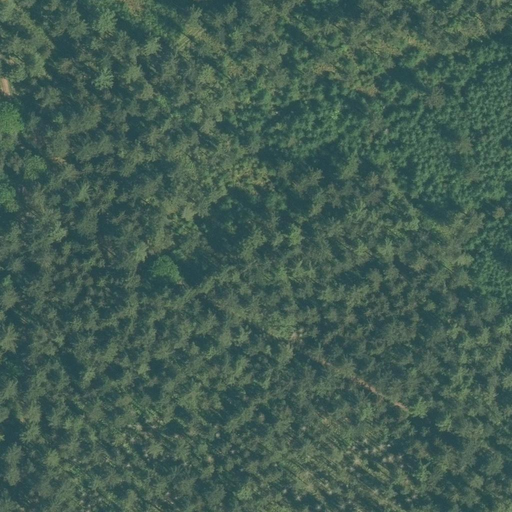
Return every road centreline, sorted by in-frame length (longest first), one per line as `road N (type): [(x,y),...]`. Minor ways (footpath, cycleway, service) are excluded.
road 1 (unknown): [(434,0),(243,86),(148,141),(143,265),(105,304),(24,341),(0,371)]
road 2 (track): [(26,199),(358,381)]
road 3 (track): [(233,0),(26,199),(0,184)]
road 4 (track): [(22,511),(26,199)]
road 5 (track): [(358,381),(511,467)]
road 6 (track): [(26,199),(0,66)]
